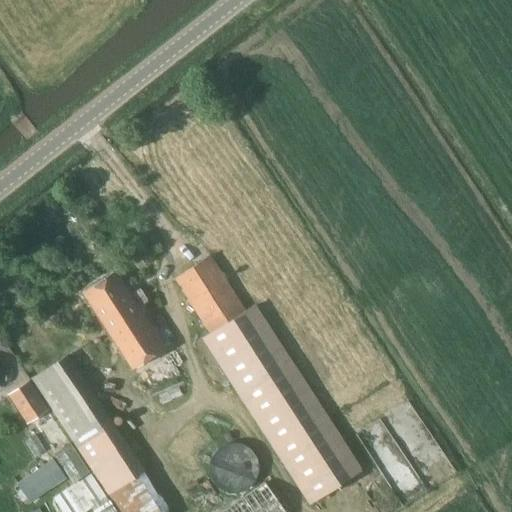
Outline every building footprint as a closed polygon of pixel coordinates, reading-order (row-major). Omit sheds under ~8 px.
[(174,276),(211,332),(245,310),(209,254),(174,276)] [(136,307),(147,300),(139,287),(128,294),(114,272),(83,292),(94,308),(92,309),(98,318),(100,317),(131,365),(162,345),(136,307)] [(308,501),(359,468),(254,304),(245,310),(211,332),(203,337),(308,501)] [(108,493),(143,469),(67,354),(31,377),(108,493)] [(27,380),(7,393),(26,421),(46,408),(27,380)] [(243,485),(264,458),(234,436),(213,463),(243,485)] [(393,437),(370,454),(406,502),(429,485),(393,437)] [(53,458),(16,483),(29,503),(66,478),(53,458)] [(285,511),(263,480),(218,511),(285,511)]
